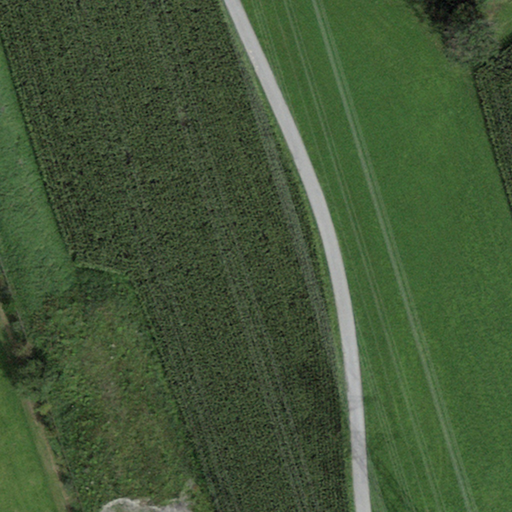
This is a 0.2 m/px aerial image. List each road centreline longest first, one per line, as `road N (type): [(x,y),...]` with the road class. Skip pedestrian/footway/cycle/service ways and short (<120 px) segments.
road 1 (track): [(232,0),(315,181),(354,329),(369,511)]
road 2 (track): [(0,321),(61,511)]
